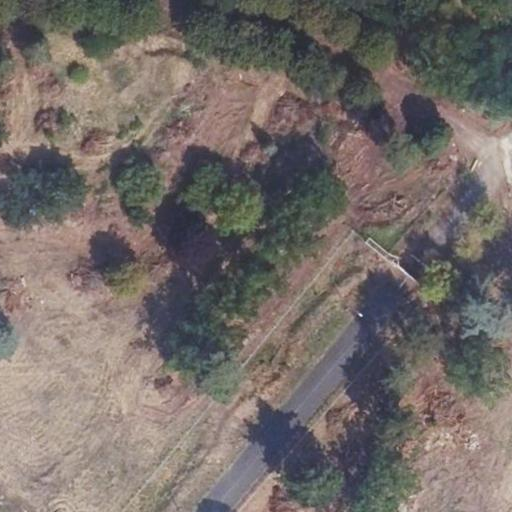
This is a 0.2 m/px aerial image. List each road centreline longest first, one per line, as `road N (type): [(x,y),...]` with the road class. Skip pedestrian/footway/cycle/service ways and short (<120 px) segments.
road 1 (unclassified): [(207,511),(502,155)]
road 2 (residential): [(163,0),(217,12),(391,86),(502,155)]
